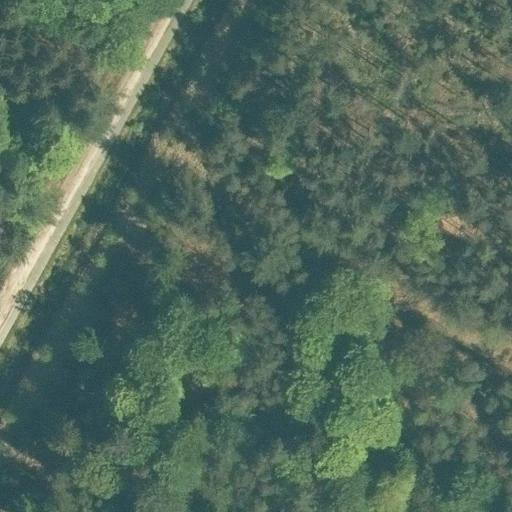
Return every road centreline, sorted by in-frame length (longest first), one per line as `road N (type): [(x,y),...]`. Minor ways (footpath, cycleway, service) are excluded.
road 1 (track): [(511,344),(187,166)]
road 2 (track): [(0,308),(171,0)]
